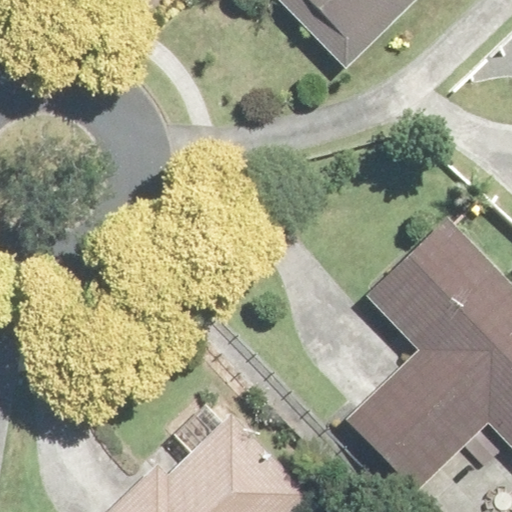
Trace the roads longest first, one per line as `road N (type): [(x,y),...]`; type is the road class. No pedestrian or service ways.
road 1 (unknown): [(134,178),(400,88),(499,0)]
road 2 (residential): [(5,85),(35,79),(94,98),(130,147),(134,178),(129,208),(92,257),(31,274),(0,267)]
